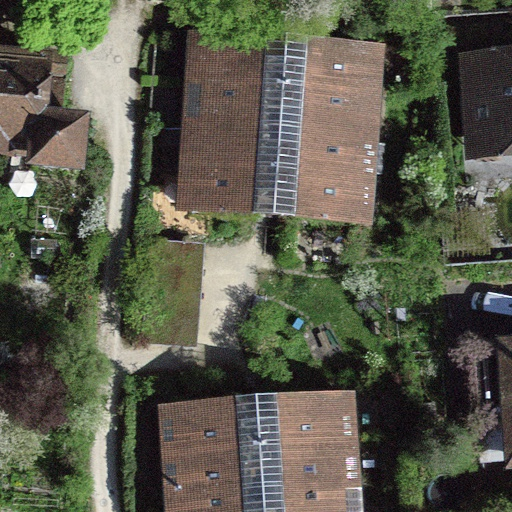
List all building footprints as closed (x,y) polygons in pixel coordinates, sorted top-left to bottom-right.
[(192,216),(254,220),(256,201),(290,203),(288,222),(350,227),(350,231),(353,231),(366,52),(363,52),(363,56),(301,51),(299,71),(265,68),(267,49),(205,44),(205,40),(202,40),(189,219),(192,220),(192,216)] [(61,69),(0,63),(0,154),(33,157),(32,169),(76,173),(80,129),(56,127),(61,69)] [(511,63),(467,67),(472,143),(511,140),(511,63)] [(138,350),(191,354),(199,250),(146,246),(138,350)] [(511,462),(511,356),(471,359),(476,430),(510,427),(511,462)] [(333,404),(271,409),(272,428),(238,430),(237,411),(175,416),(174,411),(172,412),(178,511),(343,511),(336,400),(333,400),(333,404)]
